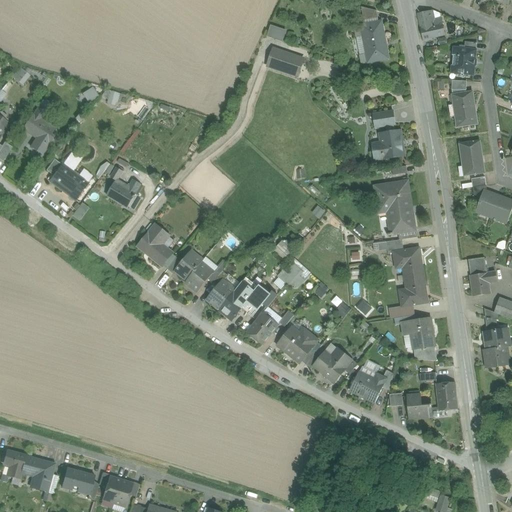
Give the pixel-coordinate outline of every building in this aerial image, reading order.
[(376,11),(360,7),(363,23),(378,20),(376,11)] [(432,12),(418,15),(420,23),(434,20),(432,12)] [(434,20),(420,23),(424,40),(444,36),(440,19),(434,20)] [(381,21),(360,25),(360,27),(354,28),(362,64),(388,59),(381,21)] [(268,36),(284,42),(288,30),(272,25),(268,36)] [(293,32),(289,43),(294,44),(298,34),(293,32)] [(459,49),(454,49),(451,73),(473,76),(476,51),(465,50),(465,47),(459,46),(459,49)] [(303,60),(274,51),(269,66),(297,76),(303,60)] [(23,72),(16,81),(22,85),(29,76),(23,72)] [(97,98),(92,89),(83,95),(89,103),(97,98)] [(104,98),(109,99),(108,103),(117,106),(121,94),(107,89),(104,98)] [(472,93),(452,95),(453,106),(455,106),(457,116),(454,116),(456,127),(476,124),(475,113),(472,114),(471,106),(474,106),(472,93)] [(40,106),(33,115),(41,121),(42,120),(48,111),(40,106)] [(8,117),(1,113),(0,112),(0,118),(9,125),(8,117)] [(393,112),(373,115),(376,128),(385,127),(394,125),(395,125),(393,112)] [(33,115),(22,130),(36,139),(31,148),(39,153),(42,155),(54,137),(51,135),(55,129),(42,120),(41,121),(33,115)] [(9,125),(0,118),(0,134),(1,135),(9,125)] [(394,125),(385,127),(387,134),(380,135),(381,144),(372,145),(375,160),(384,159),(384,160),(404,157),(403,148),(402,140),(400,131),(395,132),(394,125)] [(479,142),(459,144),(463,176),(484,173),(479,142)] [(12,148),(4,143),(2,147),(0,150),(0,159),(4,161),(12,148)] [(64,164),(75,171),(83,159),(72,152),(64,164)] [(62,167),(54,161),(46,172),(54,178),(62,167)] [(88,185),(62,166),(62,167),(54,178),(50,183),(76,202),(88,185)] [(406,167),(392,169),(393,176),(407,174),(406,167)] [(91,183),(95,176),(85,168),(80,175),(91,183)] [(122,172),(116,169),(110,178),(116,182),(117,180),(122,172)] [(305,169),(297,170),(299,180),(306,179),(305,169)] [(484,177),(472,179),(473,187),(485,186),(484,177)] [(128,187),(117,180),(116,182),(107,197),(127,209),(128,208),(135,196),(126,190),(128,187)] [(126,190),(135,196),(141,186),(132,180),(128,187),(126,190)] [(408,181),(374,187),(378,215),(387,213),(390,234),(387,235),(387,236),(398,235),(416,232),(408,181)] [(485,186),(473,187),(474,195),(479,197),(482,190),(484,191),(486,192),(485,186)] [(484,191),(482,190),(479,197),(474,212),(506,224),(511,207),(511,201),(486,192),(484,191)] [(141,199),(135,196),(128,208),(133,211),(141,199)] [(83,202),(74,216),(82,221),(91,208),(83,202)] [(170,237),(156,225),(138,247),(162,267),(163,266),(172,254),(173,253),(163,245),(170,237)] [(416,232),(398,235),(399,241),(402,240),(417,238),(416,232)] [(399,241),(386,243),(387,251),(403,248),(402,240),(399,241)] [(296,251),(283,241),(273,253),(285,263),(296,251)] [(396,264),(403,263),(408,295),(401,296),(402,307),(427,303),(419,250),(394,253),(396,264)] [(182,262),(175,271),(176,271),(187,280),(187,281),(202,263),(201,263),(203,261),(191,251),(182,262)] [(352,260),(361,260),(360,252),(352,252),(352,260)] [(172,254),(163,266),(168,270),(177,259),(172,254)] [(483,257),(468,260),(471,276),(485,274),(483,257)] [(177,259),(168,270),(173,274),(176,271),(175,271),(182,262),(177,259)] [(294,259),(279,277),(287,284),(302,266),(294,259)] [(228,265),(222,260),(217,267),(223,272),(228,265)] [(202,263),(187,281),(187,280),(184,283),(185,284),(195,292),(207,278),(212,272),(202,263)] [(302,266),(287,284),(290,287),(293,284),(298,288),(311,273),(302,266)] [(212,272),(207,278),(213,284),(223,272),(217,267),(212,272)] [(223,272),(213,284),(218,288),(223,282),(224,282),(228,276),(223,272)] [(495,272),(485,274),(487,283),(496,281),(495,272)] [(485,274),(471,276),(474,296),(488,293),(487,283),(485,274)] [(218,288),(207,301),(220,311),(235,291),(224,282),(223,282),(218,288)] [(253,294),(241,285),(235,291),(236,292),(247,301),(241,309),(243,310),(250,302),(259,309),(271,295),(260,286),(253,294)] [(325,288),(318,290),(320,297),(326,295),(325,288)] [(235,291),(220,311),(232,321),(241,309),(247,301),(236,292),(235,291)] [(511,303),(500,298),(494,313),(498,315),(511,319),(511,303)] [(250,302),(243,310),(252,318),(259,309),(250,302)] [(341,305),(333,313),(340,321),(349,312),(341,305)] [(413,308),(397,311),(398,319),(414,316),(413,308)] [(494,313),(485,310),(485,316),(496,320),(498,315),(494,313)] [(289,311),(279,323),(285,328),(294,316),(289,311)] [(263,314),(247,333),(263,346),(278,326),(273,321),(272,317),(269,315),(265,315),(263,314)] [(398,319),(394,319),(395,326),(403,325),(402,324),(415,322),(414,316),(398,319)] [(496,320),(485,316),(485,327),(496,327),(496,320)] [(415,322),(402,324),(403,325),(404,335),(412,334),(414,349),(434,346),(430,320),(415,322)] [(296,324),(278,346),(300,363),(301,362),(309,352),(317,342),(296,324)] [(506,331),(484,334),(485,343),(486,343),(487,350),(506,348),(509,347),(506,331)] [(487,350),(485,351),(485,356),(486,367),(506,364),(505,356),(507,355),(506,348),(487,350)] [(435,349),(424,351),(425,353),(419,354),(420,361),(436,362),(435,349)] [(333,360),(324,353),(318,360),(313,366),(314,367),(335,384),(345,371),(352,362),(351,361),(337,350),(336,351),(338,352),(333,360)] [(314,356),(309,352),(301,362),(306,366),(314,356)] [(314,356),(306,366),(311,370),(314,367),(313,366),(318,360),(314,356)] [(352,362),(345,371),(350,375),(358,365),(352,360),(351,361),(352,362)] [(361,367),(349,390),(374,403),(382,388),(386,379),(385,379),(361,367)] [(389,372),(385,379),(386,379),(382,388),(390,392),(394,375),(389,372)] [(436,373),(420,375),(420,383),(436,381),(436,373)] [(455,383),(436,385),(439,412),(458,410),(455,383)] [(402,394),(390,395),(391,407),(403,406),(402,394)] [(421,395),(407,396),(409,420),(433,418),(432,405),(422,406),(421,395)] [(25,458),(7,453),(4,465),(10,466),(22,470),(25,458)] [(45,464),(25,458),(22,470),(20,474),(32,477),(29,488),(46,492),(51,475),(53,466),(45,464)] [(22,470),(10,466),(7,477),(19,480),(20,474),(22,470)] [(94,477),(67,469),(62,488),(63,487),(78,491),(78,490),(90,493),(92,485),(95,476),(94,476),(94,477)] [(111,475),(102,473),(99,485),(106,488),(109,477),(110,477),(111,475)] [(58,478),(51,475),(46,492),(54,494),(58,478)] [(106,488),(102,500),(114,504),(121,481),(110,477),(109,477),(106,488)] [(132,485),(121,481),(114,504),(125,508),(129,495),(133,485),(132,485)] [(141,485),(133,483),(132,485),(133,485),(129,495),(137,498),(141,485)] [(98,487),(92,485),(90,493),(88,499),(94,501),(98,487)] [(441,493),(426,487),(422,498),(438,503),(441,493)] [(449,499),(442,497),(436,511),(451,511),(446,510),(449,499)]
